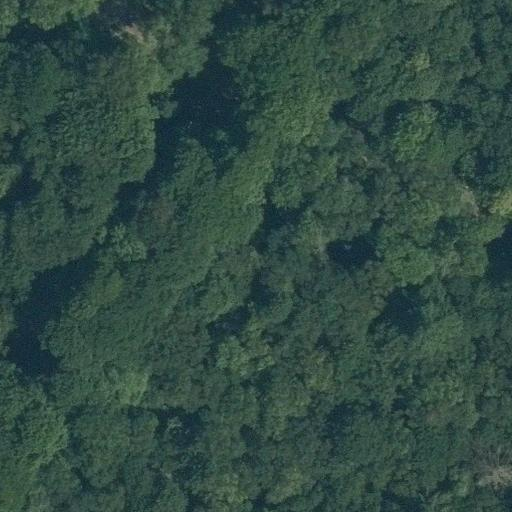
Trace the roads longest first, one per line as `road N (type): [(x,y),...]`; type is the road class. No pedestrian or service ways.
road 1 (tertiary): [(0,410),(255,90)]
road 2 (unclassified): [(511,213),(424,181),(255,90)]
road 3 (tertiary): [(255,90),(100,0)]
